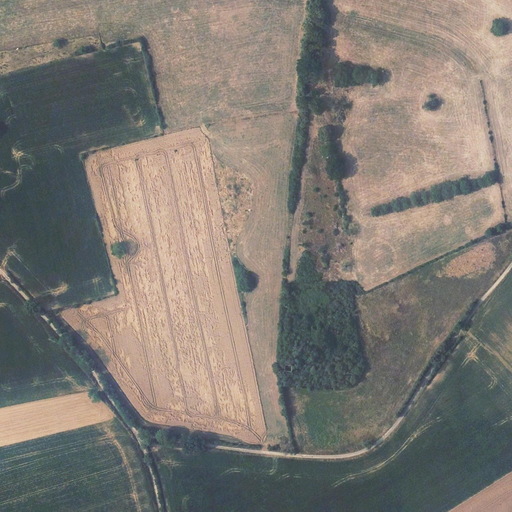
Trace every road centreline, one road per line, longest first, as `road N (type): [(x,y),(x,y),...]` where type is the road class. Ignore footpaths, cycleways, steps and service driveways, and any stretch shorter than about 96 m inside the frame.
road 1 (track): [(136,438),(299,458),(363,452),(402,418),(511,262)]
road 2 (track): [(0,270),(136,438),(158,511)]
